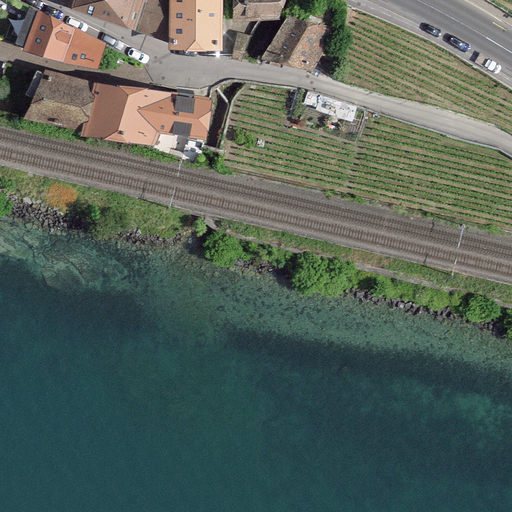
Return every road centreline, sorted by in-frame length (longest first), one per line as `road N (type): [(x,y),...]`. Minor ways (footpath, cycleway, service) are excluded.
road 1 (residential): [(511,144),(304,80),(171,65)]
road 2 (residential): [(171,65),(104,76),(0,50)]
road 3 (residential): [(171,65),(53,0)]
